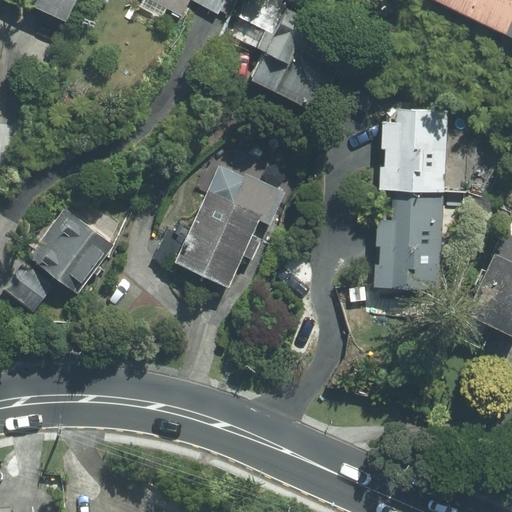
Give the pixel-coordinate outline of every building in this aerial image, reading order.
[(17,0),(53,17),(60,0),(17,0)] [(218,0),(150,0),(172,12),(178,0),(192,0),(212,11),(218,0)] [(511,0),(428,0),(511,41),(511,0)] [(275,3),(239,73),(305,107),(341,36),(275,3)] [(126,88),(101,77),(94,93),(119,104),(126,88)] [(436,187),(441,108),(389,104),(388,116),(370,115),(366,182),(436,187)] [(212,160),(164,256),(214,281),(231,248),(244,254),(252,238),(240,231),(248,214),(262,221),(277,192),(212,160)] [(433,286),(440,191),(383,187),(381,215),(366,214),(361,282),(433,286)] [(109,239),(62,205),(24,259),(71,292),(109,239)] [(511,234),(495,226),(484,249),(479,247),(440,327),(477,345),(486,325),(503,333),(511,314),(511,234)] [(48,282),(18,261),(0,285),(0,290),(27,310),(48,282)] [(409,295),(374,293),(373,315),(408,317),(409,295)]
